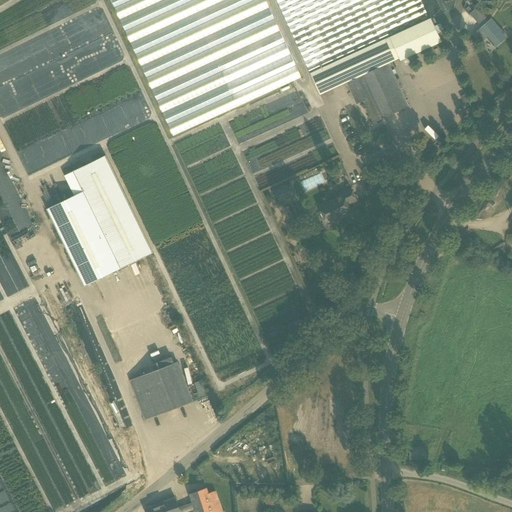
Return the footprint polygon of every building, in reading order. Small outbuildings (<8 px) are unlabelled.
[(111,0),(173,136),(301,77),(265,0),(111,0)] [(276,0),(310,73),(320,94),(347,82),(356,104),(363,101),(373,123),(404,109),(384,65),(399,58),(400,60),(441,41),(437,33),(434,26),(431,18),(429,18),(421,0),(276,0)] [(470,14),(473,18),(480,11),(477,7),(470,14)] [(476,33),(481,27),(491,38),(502,29),(486,11),(469,26),(476,33)] [(440,23),(434,26),(437,33),(443,31),(440,23)] [(105,155),(65,175),(74,195),(46,209),(84,286),(153,253),(105,155)] [(356,200),(350,187),(333,195),(334,198),(318,205),(328,224),(328,223),(327,221),(330,219),(330,220),(332,219),(331,218),(336,216),(338,219),(351,213),(347,205),(356,200)] [(285,199),(280,188),(273,191),(278,202),(285,199)] [(192,402),(177,362),(130,380),(146,420),(192,402)] [(195,383),(199,396),(205,394),(200,381),(195,383)] [(82,445),(90,445),(90,435),(81,435),(82,445)] [(426,459),(425,450),(410,450),(410,459),(426,459)] [(116,481),(104,456),(92,462),(104,487),(116,481)] [(189,494),(195,511),(226,511),(226,510),(224,511),(216,490),(209,493),(207,488),(189,494)] [(180,511),(175,498),(145,508),(146,511),(180,511)]
